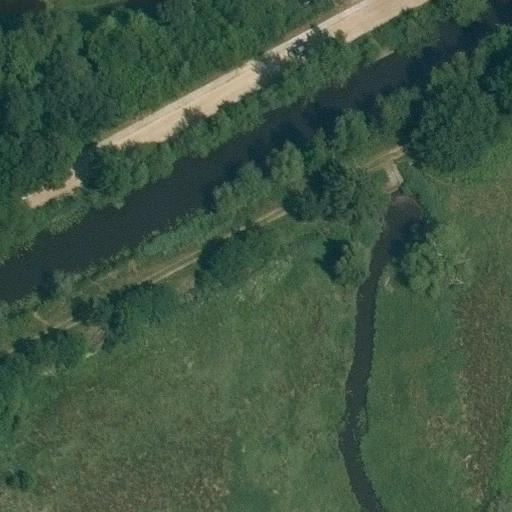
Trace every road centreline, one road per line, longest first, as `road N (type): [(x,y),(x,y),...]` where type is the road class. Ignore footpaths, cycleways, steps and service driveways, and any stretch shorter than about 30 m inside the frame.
road 1 (track): [(414,0),(0,217)]
road 2 (unknown): [(328,186),(0,359)]
